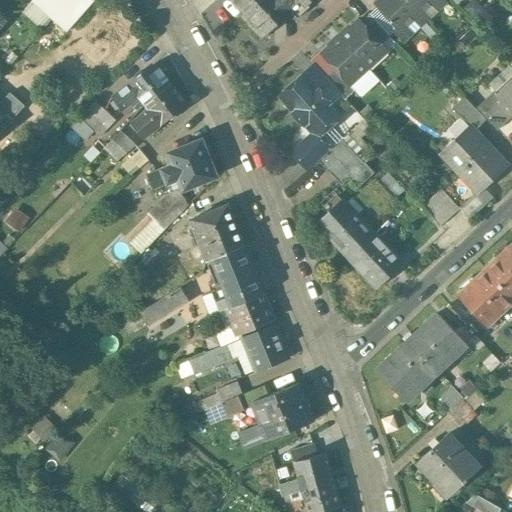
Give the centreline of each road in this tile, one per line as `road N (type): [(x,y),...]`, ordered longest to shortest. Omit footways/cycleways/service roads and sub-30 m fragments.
road 1 (residential): [(337,372),(224,109),(163,0)]
road 2 (residential): [(337,372),(511,207)]
road 3 (residential): [(381,511),(337,372)]
